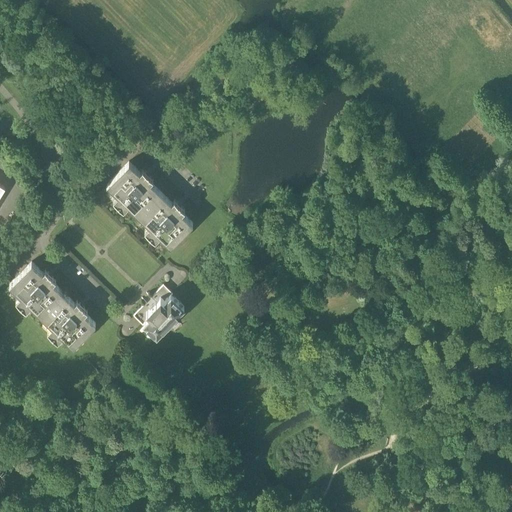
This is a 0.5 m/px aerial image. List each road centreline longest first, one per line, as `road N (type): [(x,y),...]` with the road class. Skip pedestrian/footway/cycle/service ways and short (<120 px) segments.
road 1 (residential): [(207,208),(142,144),(120,141),(78,180)]
road 2 (residential): [(66,195),(39,240),(117,318)]
